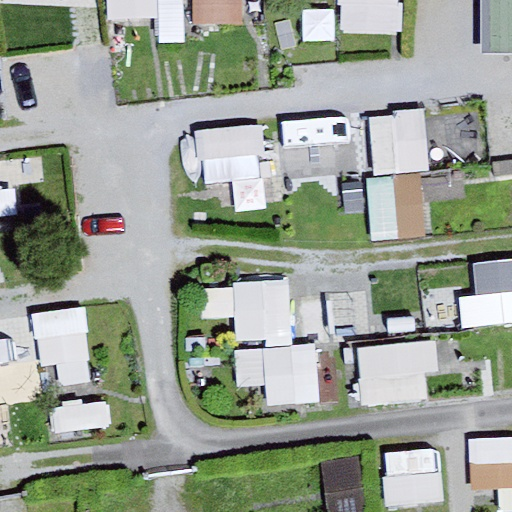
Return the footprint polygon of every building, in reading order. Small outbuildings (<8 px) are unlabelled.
[(104,0),(104,22),(188,24),(188,0),(104,0)] [(186,0),(187,26),(247,25),(246,0),(186,0)] [(339,0),(339,33),(401,34),(401,0),(339,0)] [(511,0),(480,0),(483,57),(511,55),(511,0)] [(62,36),(7,38),(10,100),(65,98),(62,36)] [(370,114),(373,174),(430,171),(427,110),(370,114)] [(287,173),(339,171),(337,120),(284,122),(287,173)] [(207,187),(268,180),(261,124),(201,131),(207,187)] [(372,175),(370,238),(424,240),(427,178),(372,175)] [(472,326),(511,324),(511,259),(469,261),(472,326)] [(292,275),(235,279),(239,345),(297,341),(292,275)] [(40,372),(92,368),(88,309),(36,312),(40,372)] [(0,387),(30,384),(23,331),(0,333),(0,387)] [(238,384),(268,382),(269,407),(324,404),(321,343),(236,347),(238,384)] [(436,345),(361,344),(361,403),(435,403),(436,345)] [(511,436),(470,439),(473,488),(511,485),(511,436)] [(444,503),(442,450),(387,452),(390,506),(444,503)]
